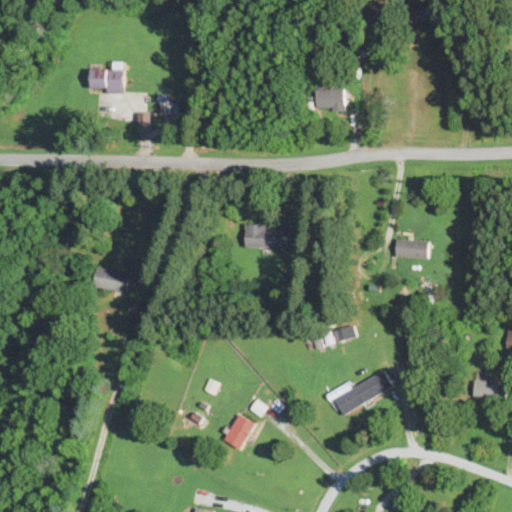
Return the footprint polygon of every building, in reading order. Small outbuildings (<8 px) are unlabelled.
[(90,71),(90,93),(125,93),(125,64),(114,64),(114,71),(90,71)] [(345,89),(317,89),(317,112),(345,112),(345,89)] [(179,104),(171,104),(171,96),(159,96),(159,116),(179,116),(179,104)] [(289,227),(246,227),(246,249),(289,249),(289,227)] [(396,259),(429,259),(429,240),(396,240),(396,259)] [(127,292),(129,273),(96,269),(94,288),(127,292)] [(350,382),(331,393),(344,415),(385,391),(376,375),(353,388),(350,382)] [(473,396),(505,399),(506,383),(475,380),(473,396)] [(240,450),(255,424),(239,414),(224,440),(240,450)] [(201,511),(202,511),(196,509),(197,501),(184,499),(181,511),(201,511)]
